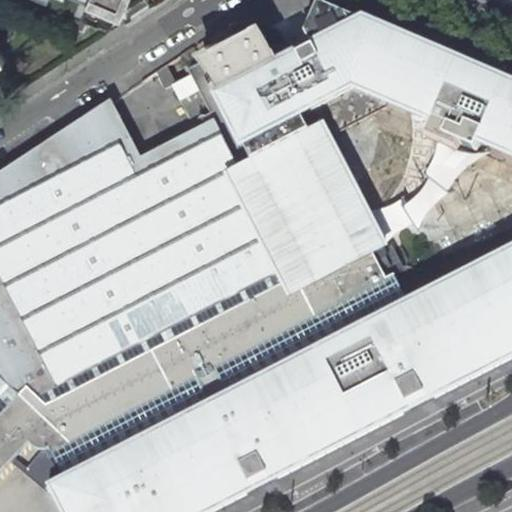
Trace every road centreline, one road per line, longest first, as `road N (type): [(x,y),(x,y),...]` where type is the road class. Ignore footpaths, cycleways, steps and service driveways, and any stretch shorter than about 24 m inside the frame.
road 1 (unclassified): [(203,0),(0,136)]
road 2 (tertiary): [(511,404),(317,511)]
